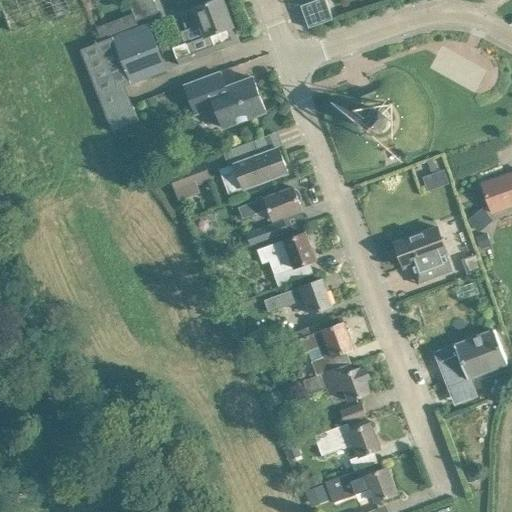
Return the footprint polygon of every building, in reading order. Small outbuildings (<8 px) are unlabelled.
[(18,0),(25,22),(83,5),(81,0),(18,0)] [(154,0),(128,0),(133,12),(134,13),(137,20),(159,12),(154,0)] [(216,51),(240,42),(223,0),(216,0),(181,14),(186,29),(180,32),(184,43),(173,48),(180,65),(193,60),(193,61),(216,52),(216,51)] [(325,0),(316,0),(300,6),(308,28),(333,19),(325,0)] [(134,13),(124,17),(130,30),(139,27),(137,20),(134,13)] [(101,42),(81,50),(99,97),(119,89),(126,86),(167,70),(149,23),(139,27),(130,30),(111,38),(102,42),(101,42)] [(106,24),(96,28),(102,42),(111,38),(110,37),(106,24)] [(266,112),(253,77),(226,88),(220,73),(185,85),(196,114),(216,107),(224,128),(266,112)] [(133,104),(126,107),(106,114),(113,131),(139,121),(133,104)] [(388,113),(385,111),(382,110),(379,109),(375,109),(374,110),(372,110),(369,113),(367,116),(366,120),(366,123),(368,127),(370,130),(374,132),(378,133),(384,132),(384,131),(387,129),(389,126),(390,123),(390,120),(389,116),(388,113)] [(229,194),(243,189),(288,172),(279,148),(260,155),(254,140),(223,152),(229,168),(221,171),(229,194)] [(168,171),(175,191),(176,194),(176,193),(212,181),(204,158),(168,171)] [(459,162),(434,169),(438,184),(464,177),(459,162)] [(511,172),(496,178),(482,184),(493,213),(511,206),(511,172)] [(294,187),(239,208),(243,218),(269,208),(273,221),(302,210),(294,187)] [(266,240),(289,231),(284,220),(262,229),(266,240)] [(446,253),(447,253),(437,227),(395,243),(404,268),(415,263),(423,283),(453,272),(446,253)] [(313,274),(309,263),(316,260),(306,232),(259,250),(263,263),(269,260),(279,286),(313,274)] [(212,263),(211,269),(216,273),(221,271),(223,265),(218,261),(212,263)] [(305,298),(311,314),(333,306),(323,279),(265,300),(269,311),(305,298)] [(285,336),(281,323),(280,321),(246,334),(250,346),(259,343),(260,345),(273,340),(285,336)] [(308,350),(313,362),(317,375),(351,363),(347,352),(354,349),(344,322),(297,340),(302,352),(308,350)] [(494,330),(436,353),(450,389),(470,381),(469,379),(507,364),(494,330)] [(371,393),(366,380),(372,378),(368,366),(361,368),(352,371),(349,364),(303,380),(309,394),(327,388),(329,393),(338,390),(337,388),(339,387),(340,389),(344,387),(349,401),(371,393)] [(342,412),(346,424),(348,423),(367,417),(362,404),(342,412)] [(350,460),(355,471),(364,468),(377,462),(373,451),(381,449),(371,423),(351,430),(348,423),(346,424),(315,435),(323,457),(355,445),(359,456),(350,460)] [(476,466),(466,469),(471,483),(480,480),(476,466)] [(335,503),(371,490),(376,501),(397,493),(388,468),(367,475),(364,468),(355,471),(355,472),(327,482),(335,503)]
